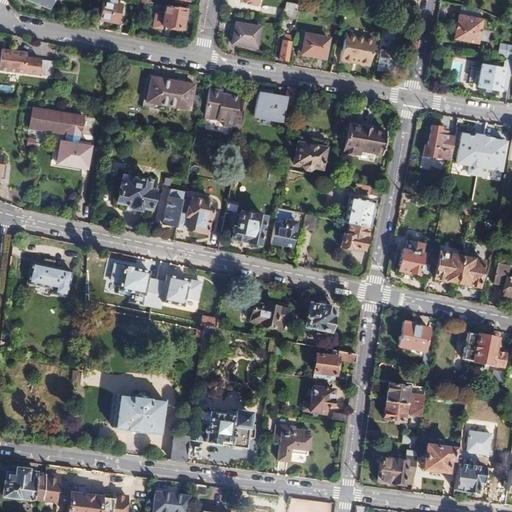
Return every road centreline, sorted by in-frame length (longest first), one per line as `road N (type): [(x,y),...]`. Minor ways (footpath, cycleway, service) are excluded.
road 1 (residential): [(0,214),(375,292)]
road 2 (residential): [(0,447),(347,493)]
road 3 (residential): [(202,61),(412,98)]
road 4 (residential): [(0,18),(202,61)]
road 5 (residential): [(375,292),(347,493)]
road 6 (residential): [(412,98),(375,292)]
road 7 (residential): [(375,292),(511,320)]
road 8 (residential): [(475,511),(347,493)]
